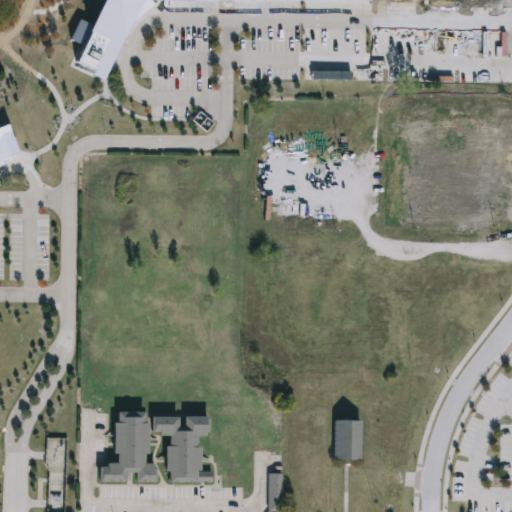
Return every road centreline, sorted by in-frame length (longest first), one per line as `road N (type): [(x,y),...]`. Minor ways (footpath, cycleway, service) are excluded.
road 1 (residential): [(511,25),(226,21),(221,137),(103,141),(77,151),(68,331),(21,424),(13,511)]
road 2 (residential): [(511,315),(446,417),(431,511)]
